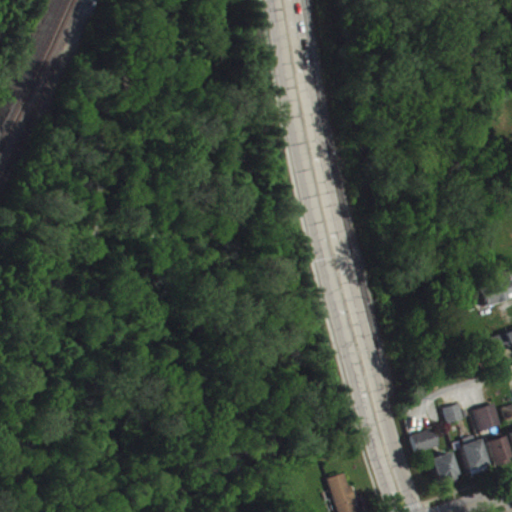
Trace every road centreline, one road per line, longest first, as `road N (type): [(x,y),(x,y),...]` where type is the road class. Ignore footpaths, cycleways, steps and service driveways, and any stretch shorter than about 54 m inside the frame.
road 1 (secondary): [(344,311),(281,0)]
road 2 (secondary): [(344,311),(408,511)]
